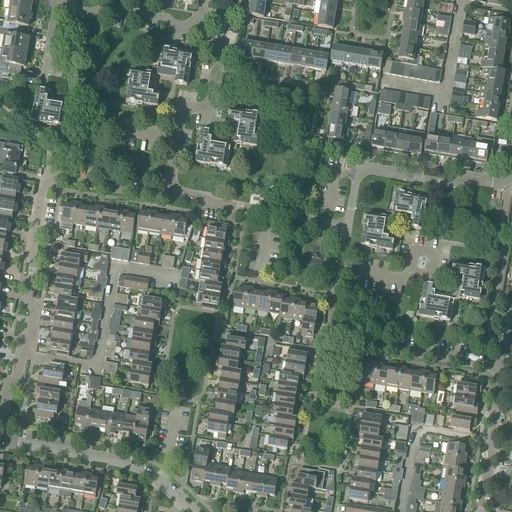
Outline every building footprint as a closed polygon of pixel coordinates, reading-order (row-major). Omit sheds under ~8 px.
[(10,10),(10,11),(30,14),(32,0),(9,0),(8,10),(10,10)] [(418,0),(408,0),(407,11),(422,13),(424,1),(418,0)] [(322,2),(320,14),(335,17),(337,5),(322,2)] [(265,6),(250,3),(248,16),(263,19),(265,6)] [(0,29),(8,30),(9,24),(28,28),(30,14),(10,11),(9,18),(5,17),(4,21),(0,20),(0,29)] [(402,23),(404,23),(420,25),(422,13),(407,11),(406,15),(403,14),(402,23)] [(493,27),(493,32),(508,35),(510,23),(503,22),(504,16),(490,13),(488,26),(493,27)] [(335,17),(320,14),(317,27),(333,30),(335,17)] [(445,25),(444,29),(449,30),(451,18),(438,16),(436,23),(445,25)] [(464,22),(463,28),(475,30),(476,24),(464,22)] [(404,23),(402,34),(418,37),(420,25),(404,23)] [(449,30),(444,29),(437,28),(436,36),(448,38),(449,30)] [(475,30),(463,28),(462,34),(474,36),(475,30)] [(0,35),(5,36),(3,50),(27,54),(29,40),(17,38),(18,32),(8,30),(0,29),(0,35)] [(487,31),(485,44),(506,47),(508,35),(493,32),(487,31)] [(402,34),(400,47),(416,49),(418,37),(402,34)] [(240,58),(252,60),(254,45),(242,43),(240,58)] [(489,51),(488,57),(503,60),(506,47),(485,44),(484,50),(489,51)] [(252,60),(264,62),(267,47),(254,45),(252,60)] [(264,62),(276,64),(279,49),(267,47),(264,62)] [(331,63),(343,65),(346,49),(333,47),(331,63)] [(416,49),(400,47),(398,60),(402,61),(401,65),(405,65),(411,66),(417,67),(418,57),(415,56),(416,49)] [(460,47),(459,53),(471,55),(472,49),(460,47)] [(276,64),(289,66),(291,51),(279,49),(276,64)] [(343,65),(356,67),(358,51),(346,49),(343,65)] [(27,54),(3,50),(1,63),(0,63),(0,73),(17,77),(18,67),(24,68),(27,54)] [(152,69),(151,73),(151,74),(150,74),(150,75),(131,72),(129,83),(130,83),(127,103),(138,105),(138,104),(158,107),(160,96),(150,94),(151,90),(155,90),(157,76),(172,78),(172,75),(177,76),(175,85),(187,87),(190,67),(191,67),(192,56),(173,53),(173,52),(162,50),(159,69),(158,69),(158,70),(152,69)] [(289,66),(301,68),(303,53),(291,51),(289,66)] [(356,67),(368,69),(370,53),(358,51),(356,67)] [(301,68),(313,70),(316,55),(303,53),(301,68)] [(370,53),(368,69),(380,71),(383,55),(370,53)] [(471,55),(459,53),(458,59),(470,61),(471,55)] [(316,55),(313,70),(326,73),(328,57),(316,55)] [(481,63),(481,68),(501,71),(503,60),(488,57),(487,64),(481,63)] [(384,75),(390,76),(392,63),(386,62),(384,75)] [(390,76),(396,77),(398,64),(392,63),(390,76)] [(396,77),(402,78),(405,65),(401,65),(398,64),(396,77)] [(402,78),(409,79),(411,66),(405,65),(402,78)] [(409,79),(415,80),(417,67),(411,66),(409,79)] [(415,80),(421,81),(423,69),(417,67),(415,80)] [(489,77),(488,83),(503,85),(505,73),(501,72),(501,71),(481,68),(480,69),(484,70),(483,76),(489,77)] [(421,81),(427,82),(429,70),(423,69),(421,81)] [(427,82),(433,84),(436,71),(429,70),(427,82)] [(436,71),(433,84),(440,85),(442,72),(436,71)] [(456,71),(455,77),(466,79),(467,73),(456,71)] [(466,79),(455,77),(454,83),(465,85),(466,79)] [(356,91),(364,92),(364,87),(365,84),(360,83),(360,86),(357,86),(356,91)] [(481,88),(480,94),(501,97),(503,85),(488,83),(487,89),(481,88)] [(336,90),(334,102),(349,105),(351,93),(336,90)] [(32,122),(47,124),(51,125),(51,126),(62,128),(66,109),(67,102),(53,100),(52,103),(47,102),(49,93),(37,91),(34,111),(32,122)] [(379,103),(386,104),(388,92),(381,91),(379,103)] [(398,106),(404,107),(406,95),(400,94),(398,106)] [(484,101),(484,107),(499,109),(501,97),(480,94),(479,100),(484,101)] [(406,95),(404,107),(410,108),(413,96),(406,95)] [(451,95),(450,102),(462,104),(463,97),(451,95)] [(413,96),(410,108),(411,108),(416,109),(419,97),(413,96)] [(424,98),(419,97),(416,109),(423,110),(424,98)] [(334,102),(332,115),(347,117),(352,118),(354,106),(349,105),(334,102)] [(462,104),(450,102),(449,108),(461,110),(462,104)] [(499,109),(484,107),(482,113),(477,112),(476,119),(497,122),(499,109)] [(238,144),(257,147),(259,136),(258,136),(261,116),(250,114),(250,115),(230,112),(228,123),(238,125),(237,129),(233,129),(231,143),(216,141),(216,144),(211,143),(213,134),(201,132),(198,152),(197,152),(196,163),(215,166),(215,167),(226,169),(229,153),(229,150),(230,150),(230,149),(236,150),(237,145),(238,145),(238,144)] [(429,156),(437,157),(440,140),(433,138),(437,115),(431,114),(424,153),(429,153),(429,156)] [(332,115),(329,127),(345,130),(347,117),(332,115)] [(345,130),(329,127),(327,140),(329,140),(328,148),(343,151),(345,142),(343,142),(345,130)] [(383,152),(396,154),(400,131),(388,129),(387,135),(384,150),(383,152)] [(400,131),(396,154),(408,156),(408,154),(409,154),(411,139),(412,133),(400,131)] [(371,148),(384,150),(387,135),(374,132),(371,148)] [(411,139),(409,154),(421,156),(423,141),(419,140),(420,134),(412,133),(411,139)] [(465,162),(474,163),(477,146),(476,146),(477,143),(476,143),(475,142),(471,141),(471,138),(465,137),(464,144),(462,159),(466,160),(465,162)] [(445,156),(450,157),(452,142),(440,140),(437,157),(444,159),(445,156)] [(461,161),(462,159),(464,144),(452,142),(450,157),(453,158),(453,160),(461,161)] [(2,172),(16,174),(17,167),(14,166),(15,165),(16,164),(18,163),(20,148),(0,144),(0,164),(3,165),(2,172)] [(477,146),(474,163),(481,165),(482,162),(486,163),(487,159),(491,160),(494,146),(483,144),(482,147),(477,146)] [(0,188),(1,189),(0,196),(0,197),(15,200),(16,195),(19,195),(21,187),(18,187),(19,181),(0,177),(0,188)] [(425,212),(427,200),(408,197),(408,196),(397,194),(393,213),(393,214),(387,213),(386,219),(385,219),(366,216),(364,227),(365,228),(361,247),(373,249),(373,248),(392,252),(394,240),(385,239),(386,234),(389,234),(392,220),(406,223),(407,219),(412,220),(410,229),(421,231),(425,212)] [(0,218),(12,220),(13,214),(16,215),(17,207),(14,206),(15,200),(0,197),(0,218)] [(57,222),(73,225),(76,205),(71,204),(71,207),(64,205),(63,210),(59,209),(57,222)] [(73,225),(85,227),(88,209),(81,208),(82,205),(76,205),(73,225)] [(85,227),(97,229),(100,209),(95,208),(94,211),(88,209),(85,227)] [(97,229),(109,231),(113,211),(100,209),(97,229)] [(109,231),(121,233),(124,213),(113,211),(109,231)] [(136,232),(149,234),(152,213),(147,212),(146,215),(139,214),(136,232)] [(124,213),(121,233),(132,235),(135,218),(129,216),(129,213),(124,213)] [(149,234),(160,236),(163,218),(157,217),(157,214),(152,213),(149,234)] [(160,236),(172,238),(176,217),(170,216),(170,219),(163,218),(160,236)] [(176,217),(172,238),(188,240),(193,228),(186,227),(187,222),(180,221),(181,218),(176,217)] [(0,238),(6,239),(7,233),(10,234),(11,226),(8,225),(9,220),(12,221),(12,220),(0,218),(0,238)] [(208,229),(206,240),(229,243),(230,240),(225,239),(227,226),(216,224),(215,230),(208,229)] [(206,240),(204,250),(223,253),(224,246),(228,247),(229,243),(206,240)] [(110,260),(116,261),(118,249),(112,248),(110,260)] [(118,249),(116,261),(128,263),(130,251),(118,249)] [(204,250),(202,261),(226,265),(226,261),(222,261),(223,253),(204,250)] [(56,261),(56,265),(79,269),(80,262),(86,263),(88,254),(73,252),(72,256),(62,255),(61,262),(56,261)] [(100,272),(106,273),(107,268),(108,262),(106,262),(107,257),(101,256),(100,263),(95,266),(94,271),(100,272)] [(202,261),(201,271),(219,274),(220,268),(225,268),(226,265),(202,261)] [(59,269),(58,276),(81,280),(82,280),(84,269),(79,269),(56,265),(55,268),(59,269)] [(438,321),(439,321),(450,322),(453,303),(455,303),(460,300),(461,297),(480,301),(482,289),(481,289),(485,270),(473,268),(473,269),(454,265),(452,277),(456,278),(454,291),(449,295),(435,293),(436,288),(425,286),(422,305),(421,305),(419,317),(438,320),(438,321)] [(201,271),(199,282),(222,285),(223,283),(218,282),(219,274),(201,271)] [(100,272),(99,283),(106,284),(107,279),(105,278),(106,273),(100,272)] [(56,287),(73,290),(79,291),(81,280),(58,276),(56,287)] [(118,288),(129,290),(131,278),(126,277),(125,278),(124,284),(119,283),(118,288)] [(143,280),(141,292),(147,293),(148,290),(149,281),(143,280)] [(200,283),(198,293),(220,296),(222,285),(199,282),(199,283),(200,283)] [(99,283),(97,294),(103,295),(104,290),(106,290),(106,284),(99,283)] [(56,287),(55,297),(71,300),(73,290),(56,287)] [(233,308),(244,310),(248,289),(243,288),(242,291),(236,290),(233,308)] [(244,310),(256,312),(259,294),(253,293),(253,290),(248,289),(244,310)] [(256,312),(268,314),(272,293),(266,292),(266,295),(259,294),(256,312)] [(202,305),(201,309),(218,312),(220,296),(198,293),(196,304),(202,305)] [(268,314),(280,316),(283,298),(277,297),(277,294),(272,293),(268,314)] [(116,296),(115,305),(127,307),(128,301),(124,301),(125,297),(116,296)] [(58,302),(57,309),(76,312),(78,301),(71,300),(55,297),(54,301),(58,302)] [(137,308),(138,308),(166,313),(166,310),(162,309),(163,302),(139,298),(137,308)] [(279,319),(291,321),(295,300),(290,299),(289,302),(283,301),(283,298),(280,316),(279,319)] [(291,321),(303,323),(304,321),(306,305),(300,304),(300,301),(295,300),(291,321)] [(306,305),(304,321),(316,322),(319,306),(306,304),(306,305)] [(138,308),(136,319),(159,323),(161,316),(165,317),(166,313),(138,308)] [(52,315),(51,319),(78,323),(79,323),(81,313),(76,312),(57,309),(56,316),(52,315)] [(113,315),(113,316),(112,321),(110,320),(109,326),(119,327),(121,317),(113,315)] [(130,329),(134,330),(153,333),(155,333),(156,329),(154,328),(154,326),(159,327),(159,323),(136,319),(132,318),(130,329)] [(55,323),(54,330),(72,333),(73,328),(77,328),(78,323),(51,319),(50,322),(55,323)] [(303,323),(301,337),(313,339),(316,322),(304,321),(303,323)] [(48,337),(47,340),(71,344),(72,333),(54,330),(52,337),(48,337)] [(134,330),(133,340),(156,344),(156,341),(152,340),(153,333),(134,330)] [(115,343),(114,348),(116,348),(117,338),(109,337),(109,342),(115,343)] [(222,344),(222,347),(240,351),(245,352),(247,341),(228,337),(227,345),(222,344)] [(248,345),(264,347),(265,339),(249,337),(248,345)] [(71,344),(47,340),(47,344),(51,344),(50,352),(56,353),(55,356),(68,358),(71,344)] [(133,340),(131,351),(150,354),(151,347),(155,348),(156,344),(133,340)] [(116,348),(114,348),(106,347),(105,353),(107,353),(106,358),(114,359),(116,348)] [(216,354),(215,357),(239,361),(240,351),(222,347),(220,355),(216,354)] [(289,348),(287,363),(310,367),(311,363),(306,363),(307,355),(296,354),(297,350),(289,348)] [(129,362),(133,363),(134,362),(152,365),(153,362),(148,362),(149,360),(151,360),(151,356),(150,355),(150,354),(131,351),(129,362)] [(219,362),(218,369),(237,372),(237,371),(239,361),(215,357),(215,361),(219,362)] [(133,363),(132,373),(155,377),(155,374),(151,373),(152,365),(134,362),(133,363)] [(287,363),(285,373),(304,377),(305,370),(309,370),(310,367),(287,363)] [(362,384),(374,386),(378,365),(372,364),(372,367),(365,366),(362,384)] [(374,386),(386,388),(389,370),(382,369),(383,366),(378,365),(374,386)] [(40,374),(38,384),(59,387),(59,388),(66,389),(67,381),(62,380),(64,371),(45,368),(44,374),(40,374)] [(386,388),(397,390),(401,369),(396,368),(396,371),(389,370),(386,388)] [(222,373),(221,379),(240,383),(241,372),(237,372),(218,369),(217,372),(222,373)] [(397,390),(410,392),(413,374),(406,373),(407,370),(401,369),(397,390)] [(410,392),(421,394),(425,373),(420,372),(419,375),(413,374),(410,392)] [(155,377),(132,373),(130,384),(149,387),(150,380),(154,381),(155,377)] [(281,373),(279,384),(297,387),(299,380),(303,380),(304,377),(285,373),(281,373)] [(425,373),(421,394),(434,396),(437,378),(430,377),(430,374),(425,373)] [(215,387),(214,390),(238,394),(240,383),(221,379),(219,387),(215,387)] [(458,385),(456,396),(475,399),(476,393),(480,394),(482,383),(462,380),(461,386),(458,385)] [(41,395),(40,401),(58,405),(60,394),(58,393),(59,388),(59,387),(38,384),(36,394),(41,395)] [(279,384),(277,394),(300,398),(301,395),(296,394),(297,387),(279,384)] [(218,394),(217,401),(236,404),(238,394),(214,390),(214,394),(218,394)] [(277,394),(275,405),(294,408),(295,401),(300,402),(300,398),(277,394)] [(457,407),(456,413),(477,417),(478,406),(474,405),(475,399),(456,396),(454,407),(457,407)] [(81,430),(86,431),(90,410),(92,398),(87,398),(86,404),(79,402),(75,426),(82,427),(81,430)] [(58,405),(40,401),(39,408),(34,407),(32,417),(53,421),(54,415),(57,415),(58,405)] [(211,408),(211,411),(234,415),(236,404),(217,401),(216,409),(211,408)] [(278,415),(278,417),(297,419),(297,416),(293,415),(294,408),(275,405),(274,414),(278,415)] [(406,415),(412,416),(410,424),(416,425),(418,413),(419,407),(407,405),(406,415)] [(105,434),(110,435),(113,414),(114,409),(102,407),(102,412),(99,430),(105,431),(105,434)] [(137,418),(136,424),(148,426),(151,410),(139,408),(138,411),(137,418)] [(92,429),(99,430),(102,412),(90,410),(86,431),(92,432),(92,429)] [(133,439),(136,424),(137,418),(138,411),(133,410),(131,417),(125,416),(122,434),(129,435),(128,438),(133,439)] [(205,418),(205,421),(228,425),(230,414),(234,415),(211,411),(210,419),(205,418)] [(357,422),(357,425),(380,429),(382,418),(386,419),(386,415),(371,412),(370,416),(363,415),(362,422),(357,422)] [(477,417),(456,413),(455,419),(452,418),(451,429),(469,432),(470,426),(475,427),(477,417)] [(116,433),(122,434),(125,416),(113,414),(110,435),(115,436),(116,433)] [(278,417),(276,427),(299,431),(300,427),(295,427),(297,419),(278,417)] [(427,417),(426,426),(432,428),(434,418),(427,417)] [(228,425),(205,421),(204,425),(208,426),(207,433),(218,435),(217,439),(225,440),(228,425)] [(136,424),(133,439),(133,441),(145,443),(148,426),(136,424)] [(361,429),(359,436),(383,441),(383,440),(378,439),(380,429),(357,425),(356,429),(361,429)] [(270,435),(270,436),(293,440),(294,434),(299,434),(299,431),(276,427),(275,435),(270,435)] [(293,440),(270,436),(268,448),(287,451),(288,444),(292,444),(293,440)] [(363,441),(362,448),(381,451),(383,441),(359,436),(359,440),(363,441)] [(394,453),(406,455),(407,450),(405,449),(406,444),(396,443),(394,453)] [(448,445),(446,457),(466,460),(467,455),(464,454),(465,448),(454,446),(448,445)] [(356,454),(356,458),(379,462),(381,451),(362,448),(361,455),(356,454)] [(197,449),(194,465),(206,467),(207,465),(209,451),(197,449)] [(414,464),(424,465),(425,459),(429,460),(430,454),(418,452),(417,458),(415,458),(414,464)] [(444,469),(447,469),(461,472),(461,471),(462,465),(465,465),(466,460),(446,457),(444,469)] [(360,462),(358,470),(377,473),(379,462),(356,458),(355,461),(360,462)] [(191,481),(203,483),(206,467),(194,465),(191,481)] [(210,486),(215,487),(218,467),(207,465),(206,467),(203,483),(204,483),(204,482),(210,484),(210,486)] [(24,486),(35,488),(39,467),(34,466),(34,469),(27,468),(24,486)] [(35,488),(47,490),(50,472),(44,471),(45,468),(39,467),(35,488)] [(221,485),(227,486),(230,469),(218,467),(215,487),(220,488),(221,485)] [(233,493),(238,494),(241,474),(231,472),(231,469),(230,469),(227,486),(226,489),(233,491),(233,493)] [(447,469),(444,481),(465,485),(466,479),(463,478),(464,472),(461,471),(461,472),(447,469)] [(47,490),(59,492),(63,471),(58,470),(57,473),(50,472),(47,490)] [(292,487),(309,489),(316,490),(322,491),(325,474),(300,470),(298,483),(293,482),(292,487)] [(353,476),(352,479),(371,482),(371,483),(375,483),(377,473),(358,470),(357,476),(353,476)] [(59,492),(71,494),(74,476),(68,475),(68,472),(63,471),(59,492)] [(71,494),(83,496),(86,475),(81,474),(81,477),(74,476),(71,494)] [(244,492),(250,493),(253,476),(241,474),(238,494),(243,495),(244,492)] [(86,475),(83,496),(95,498),(96,495),(100,496),(101,489),(97,488),(98,480),(92,479),(92,476),(86,475)] [(256,497),(262,498),(265,478),(253,476),(250,493),(257,495),(256,497)] [(411,481),(410,487),(420,489),(421,482),(419,482),(420,477),(414,476),(413,481),(411,481)] [(265,478),(262,498),(267,499),(268,496),(274,497),(277,480),(265,478)] [(347,485),(346,490),(369,493),(371,483),(371,482),(352,479),(351,486),(347,485)] [(444,481),(443,493),(460,496),(461,489),(464,490),(465,485),(444,481)] [(116,497),(121,498),(140,501),(140,497),(136,496),(137,489),(126,487),(127,483),(119,482),(116,497)] [(292,487),(291,497),(307,500),(309,489),(292,487)] [(411,495),(410,500),(416,500),(423,502),(425,490),(420,489),(410,487),(409,494),(411,495)] [(369,493),(346,490),(345,493),(350,493),(349,501),(367,504),(369,493)] [(443,493),(441,505),(461,508),(462,503),(459,502),(460,496),(443,493)] [(291,497),(289,508),(312,511),(305,510),(307,500),(291,497)] [(121,498),(119,508),(142,511),(143,509),(139,508),(140,501),(121,498)] [(407,504),(405,511),(416,511),(417,506),(415,505),(416,500),(410,500),(409,505),(407,504)]
